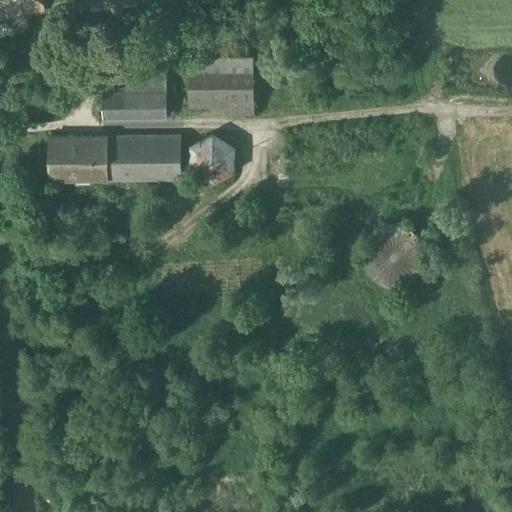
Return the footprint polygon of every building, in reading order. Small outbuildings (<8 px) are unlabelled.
[(0,0),(0,16),(44,11),(42,0),(0,0)] [(181,8),(197,6),(196,0),(143,0),(147,24),(182,19),(181,8)] [(53,37),(140,25),(137,3),(50,14),(53,37)] [(227,113),(255,112),(254,54),(189,55),(189,105),(227,105),(227,113)] [(104,117),(168,116),(167,70),(127,70),(127,89),(103,90),(104,117)] [(236,170),(236,145),(214,130),(190,143),(190,169),(212,183),(236,170)] [(52,179),(182,178),(182,134),(52,134),(52,179)] [(386,283),(395,285),(401,284),(407,282),(412,279),(417,276),(420,271),(423,266),(425,260),(426,255),(426,249),(424,243),(422,238),(418,233),(414,229),(409,226),(400,223),(394,222),(389,223),(383,225),(378,228),(373,231),(369,236),(366,241),(364,246),(364,252),(364,258),(365,264),(368,269),(371,274),(376,278),(381,281),(386,283)]
